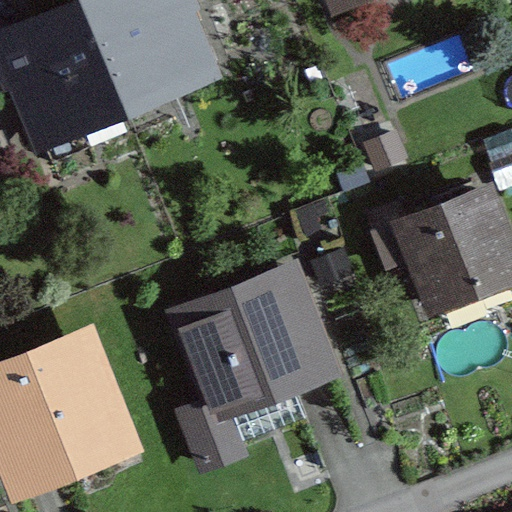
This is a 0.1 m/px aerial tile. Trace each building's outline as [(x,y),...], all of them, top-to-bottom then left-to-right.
[(36,148),(130,110),(83,0),(47,0),(0,19),(0,76),(4,87),(10,84),(36,148)] [(199,0),(83,0),(130,110),(228,70),(199,0)] [(407,146),(394,114),(370,125),(383,156),(407,146)] [(372,177),(364,157),(339,167),(347,187),(372,177)] [(365,206),(387,261),(411,251),(434,306),(439,304),(448,327),(511,301),(511,207),(497,169),(403,207),(398,193),(365,206)] [(320,224),(311,200),(291,207),(300,232),(320,224)] [(353,268),(345,243),(312,254),(321,279),(353,268)] [(201,468),(250,450),(234,409),(344,367),(300,252),(166,303),(200,392),(175,401),(201,468)] [(143,443),(94,314),(0,350),(0,459),(13,493),(143,443)]
